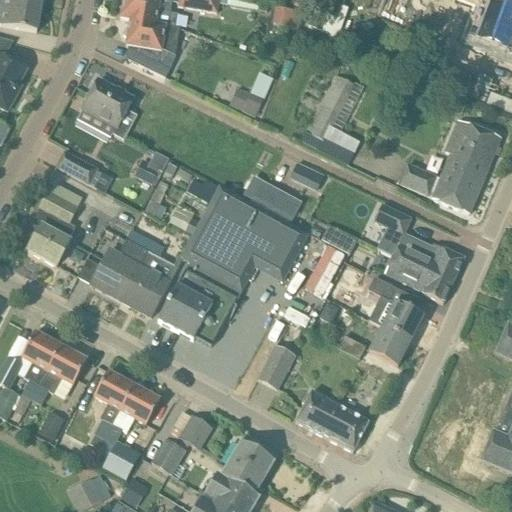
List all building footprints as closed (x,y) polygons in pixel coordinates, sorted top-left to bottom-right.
[(127,0),(121,14),(120,21),(130,23),(155,27),(175,30),(178,17),(170,15),(172,3),(160,1),(150,0),(127,0)] [(218,0),(178,0),(177,9),(216,15),(218,0)] [(319,0),(315,13),(337,21),(344,0),(319,0)] [(507,0),(477,0),(464,38),(507,54),(511,39),(511,11),(504,9),(507,0)] [(41,8),(4,1),(0,26),(0,28),(36,34),(41,8)] [(272,29),(294,33),(297,17),(275,13),(272,29)] [(312,17),(308,28),(327,35),(331,23),(312,17)] [(175,30),(155,27),(130,23),(129,26),(123,38),(127,40),(125,48),(145,51),(138,67),(165,81),(175,59),(174,58),(179,31),(175,30)] [(292,44),(287,57),(299,61),(303,47),(292,44)] [(26,72),(0,57),(0,110),(7,114),(17,96),(13,95),(26,72)] [(306,135),(325,145),(332,131),(354,87),(334,77),(306,135)] [(112,137),(123,144),(137,118),(126,113),(132,102),(97,83),(76,123),(110,141),(112,137)] [(229,109),(254,120),(262,102),(237,91),(229,109)] [(500,141),(458,123),(445,155),(450,157),(431,202),(469,217),(500,141)] [(112,181),(64,155),(56,170),(104,195),(112,181)] [(161,174),(168,161),(156,155),(150,167),(142,163),(134,178),(151,186),(158,173),(161,174)] [(297,165),(296,167),(289,182),(300,187),(304,189),(315,194),(323,178),(297,165)] [(169,167),(162,179),(170,183),(176,171),(169,167)] [(437,179),(406,167),(398,188),(428,201),(437,179)] [(186,193),(195,198),(201,187),(193,182),(186,193)] [(40,230),(28,254),(56,269),(65,251),(69,244),(68,243),(75,230),(68,226),(76,212),(81,202),(53,186),(47,197),(39,211),(32,226),(40,230)] [(187,267),(156,323),(177,335),(178,334),(179,332),(209,349),(251,272),(279,288),(307,238),(218,189),(178,262),(187,267)] [(277,195),(268,211),(306,233),(316,216),(277,195)] [(150,202),(145,213),(154,218),(159,207),(150,202)] [(170,225),(192,236),(205,212),(194,206),(187,220),(175,214),(170,225)] [(412,222),(382,208),(374,226),(404,240),(412,222)] [(321,241),(332,247),(338,235),(327,229),(321,241)] [(91,288),(120,304),(139,269),(147,254),(126,243),(118,257),(110,253),(100,270),(91,288)] [(400,245),(393,259),(431,277),(432,275),(437,278),(439,274),(454,281),(464,261),(434,247),(429,258),(400,245)] [(139,269),(120,304),(149,320),(155,310),(163,296),(169,285),(181,264),(178,263),(175,269),(147,254),(139,269)] [(431,277),(393,259),(391,263),(385,275),(420,292),(420,293),(419,295),(424,298),(442,307),(454,281),(439,274),(437,278),(432,275),(431,277)] [(344,280),(351,278),(354,271),(346,267),(340,278),(344,280)] [(397,291),(373,279),(365,293),(380,300),(389,305),(390,304),(397,291)] [(380,300),(368,323),(381,330),(409,344),(421,320),(403,311),(390,304),(389,305),(380,300)] [(318,319),(330,325),(338,311),(326,305),(318,319)] [(409,344),(381,330),(369,354),(378,359),(396,368),(409,344)] [(511,332),(507,331),(499,350),(511,355),(511,332)] [(27,383),(15,406),(12,412),(22,418),(23,418),(31,403),(38,389),(60,349),(34,335),(25,352),(20,360),(17,366),(22,368),(17,378),(23,381),(27,383)] [(366,351),(342,338),(335,351),(359,364),(366,351)] [(295,359),(274,348),(257,382),(278,393),(295,359)] [(77,381),(86,363),(60,349),(38,389),(31,403),(41,408),(48,395),(53,397),(61,383),(72,389),(77,381)] [(511,355),(499,350),(491,369),(511,378),(511,355)] [(22,368),(7,361),(0,373),(0,388),(9,393),(22,368)] [(511,378),(491,369),(482,389),(511,401),(511,378)] [(104,443),(112,428),(119,414),(133,389),(107,374),(93,400),(107,408),(99,423),(101,424),(94,437),(94,438),(90,447),(98,451),(103,442),(104,443)] [(133,389),(119,414),(145,428),(159,403),(133,389)] [(462,389),(454,409),(487,423),(495,403),(462,389)] [(368,425),(310,395),(295,425),(341,449),(353,455),(368,425)] [(15,406),(0,398),(0,419),(6,423),(12,412),(15,406)] [(454,409),(446,428),(479,442),(479,441),(487,423),(454,409)] [(64,422),(49,415),(38,436),(53,444),(64,422)] [(191,421),(178,442),(193,450),(199,454),(212,433),(205,429),(191,421)] [(122,433),(112,428),(104,443),(114,448),(122,433)] [(446,428),(438,446),(471,461),(471,460),(480,464),(488,445),(479,441),(479,442),(446,428)] [(245,438),(226,470),(259,490),(278,457),(245,438)] [(186,455),(165,443),(150,467),(171,480),(186,455)] [(116,445),(101,471),(125,484),(140,458),(116,445)] [(438,446),(427,471),(460,485),(465,475),(482,482),(489,468),(480,464),(471,460),(471,461),(438,446)] [(217,476),(204,498),(228,511),(252,511),(259,500),(254,497),(259,490),(226,470),(221,478),(217,476)] [(85,511),(102,504),(91,482),(68,493),(77,511),(85,511)] [(120,501),(132,508),(143,489),(132,482),(120,501)] [(228,511),(204,498),(202,496),(192,511),(170,511),(169,511),(228,511)]
